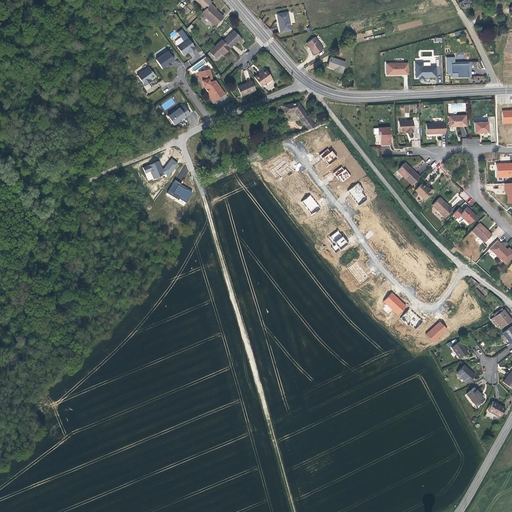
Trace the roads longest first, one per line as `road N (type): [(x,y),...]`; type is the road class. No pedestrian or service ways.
road 1 (residential): [(464,268),(438,304),(424,306),(388,276),(290,145),(198,184)]
road 2 (track): [(293,511),(198,184)]
road 3 (residential): [(318,88),(412,216),(464,268)]
road 4 (track): [(164,147),(87,180),(0,245)]
